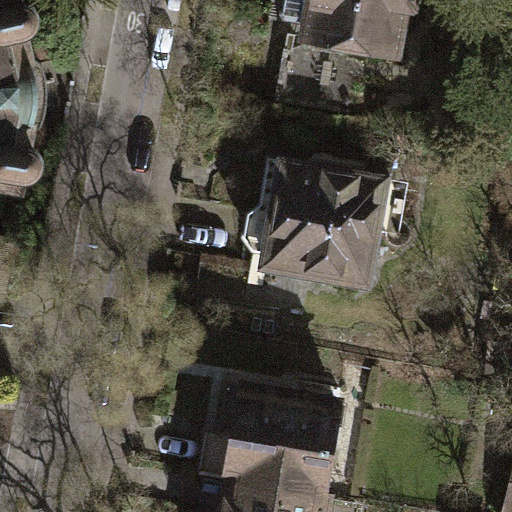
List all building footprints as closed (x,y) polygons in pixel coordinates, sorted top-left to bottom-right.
[(0,0),(0,185),(20,188),(21,177),(30,175),(36,170),(37,162),(34,153),(27,148),(31,116),(35,105),(35,80),(23,33),(30,27),(33,18),(31,9),(23,4),(15,3),(14,0),(0,0)] [(307,36),(397,49),(403,7),(417,9),(417,0),(284,0),(282,19),(309,23),(307,36)] [(249,236),(254,248),(267,251),(266,260),(365,276),(372,228),(383,229),(392,178),(268,157),(261,202),(253,207),(249,236)] [(0,298),(1,298),(12,236),(0,233),(0,298)] [(321,492),(336,399),(229,381),(213,474),(321,492)] [(317,511),(321,492),(213,474),(207,511),(317,511)]
